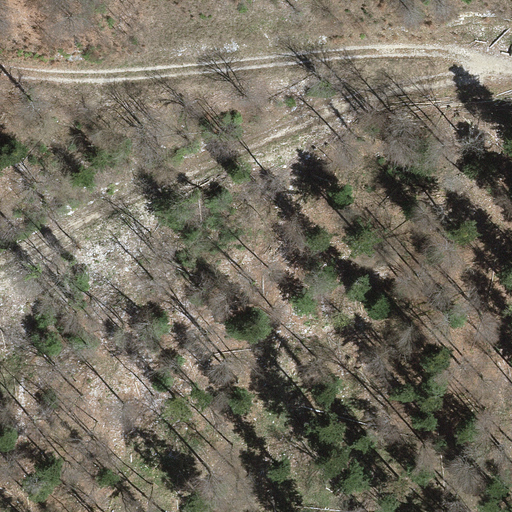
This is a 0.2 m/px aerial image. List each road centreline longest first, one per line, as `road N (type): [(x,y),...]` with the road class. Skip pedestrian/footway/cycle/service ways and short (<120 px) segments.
road 1 (track): [(0,267),(179,161),(360,102),(511,79)]
road 2 (track): [(0,63),(88,73),(376,50),(474,53),(491,58),(500,79)]
